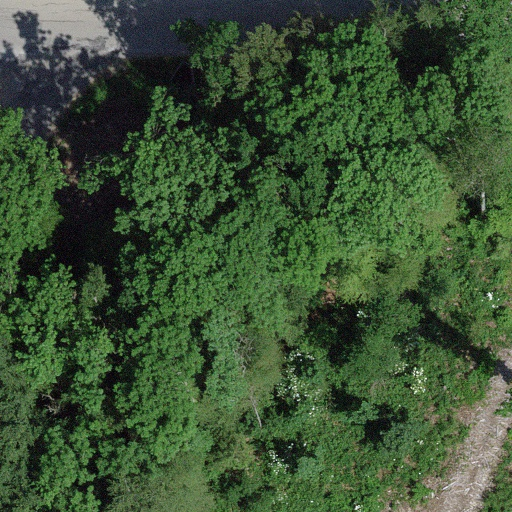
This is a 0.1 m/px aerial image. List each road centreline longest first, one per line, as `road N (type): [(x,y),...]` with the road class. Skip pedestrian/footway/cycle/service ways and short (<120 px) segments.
road 1 (unclassified): [(511,18),(202,27)]
road 2 (unclassified): [(202,27),(0,26)]
